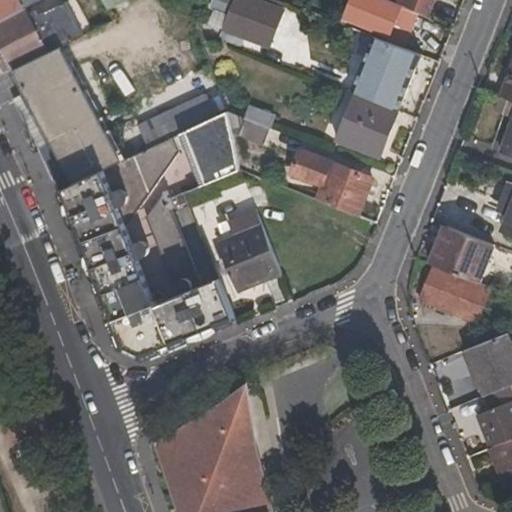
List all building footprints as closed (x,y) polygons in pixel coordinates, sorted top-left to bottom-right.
[(0,0),(0,22),(27,8),(41,0),(0,0)] [(93,32),(76,0),(72,0),(67,2),(85,36),(93,32)] [(103,0),(109,11),(128,0),(103,0)] [(226,17),(233,0),(211,0),(208,10),(226,17)] [(221,30),(269,49),(284,10),(259,0),(233,0),(226,17),(221,30)] [(389,35),(401,7),(384,0),(354,0),(348,19),(389,35)] [(399,0),(398,2),(431,14),(437,0),(399,0)] [(27,8),(0,22),(0,63),(2,64),(12,62),(17,69),(61,48),(85,36),(67,2),(40,15),(35,10),(30,12),(27,8)] [(413,67),(418,55),(376,38),(359,82),(405,99),(416,69),(413,67)] [(72,71),(61,48),(17,69),(28,93),(54,142),(98,121),(72,71)] [(416,69),(421,56),(418,55),(413,67),(416,69)] [(119,110),(93,60),(72,71),(98,121),(119,110)] [(511,69),(502,96),(511,100),(511,69)] [(405,99),(359,82),(354,93),(356,94),(399,111),(405,99)] [(54,142),(28,93),(15,100),(43,146),(54,142)] [(381,158),(399,111),(356,94),(337,141),(381,158)] [(187,132),(217,117),(207,96),(138,127),(149,149),(174,137),(180,135),(187,132)] [(244,117),(271,128),(276,115),(249,105),(244,117)] [(240,170),(234,137),(228,111),(217,117),(187,132),(207,183),(240,170)] [(262,146),(271,128),(244,117),(228,111),(234,137),(262,146)] [(511,118),(500,150),(511,155),(511,118)] [(98,121),(54,142),(76,184),(121,162),(98,121)] [(188,192),(207,183),(187,132),(180,135),(198,180),(185,186),(188,192)] [(181,153),(174,137),(149,149),(121,162),(76,184),(60,191),(89,270),(121,351),(146,362),(239,323),(220,278),(202,285),(172,210),(188,203),(186,194),(172,199),(170,191),(164,193),(147,216),(172,280),(178,283),(177,286),(180,295),(166,299),(150,287),(140,260),(149,252),(149,248),(147,243),(143,242),(140,242),(133,243),(127,228),(181,153)] [(292,174),(323,186),(317,200),(359,217),(374,179),(301,151),(292,174)] [(511,232),(511,206),(503,229),(511,232)] [(445,225),(430,263),(434,266),(438,266),(452,228),(445,225)] [(254,279),(280,268),(262,226),(220,244),(239,292),(256,286),(254,279)] [(482,282),(496,245),(452,228),(438,266),(482,282)] [(478,322),(491,287),(482,282),(438,266),(434,266),(421,300),(478,322)] [(256,286),(282,276),(280,268),(254,279),(256,286)] [(511,385),(511,342),(508,332),(467,350),(485,397),(511,386),(511,385)] [(489,410),(476,415),(489,449),(491,448),(511,440),(511,388),(511,386),(485,397),(489,410)] [(206,432),(195,432),(156,446),(165,463),(182,511),(268,511),(255,474),(243,449),(252,439),(240,405),(205,416),(206,432)] [(505,484),(511,481),(511,440),(491,448),(505,484)]
